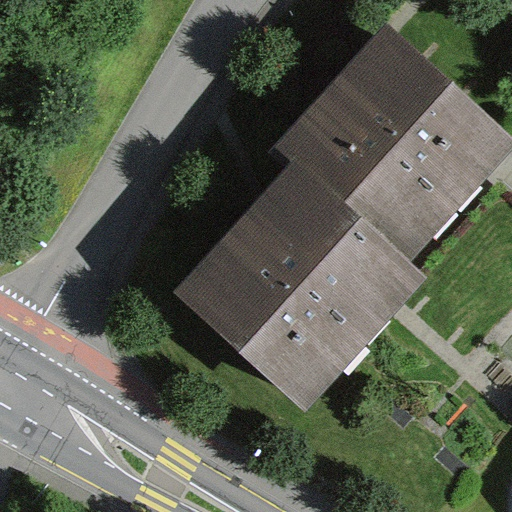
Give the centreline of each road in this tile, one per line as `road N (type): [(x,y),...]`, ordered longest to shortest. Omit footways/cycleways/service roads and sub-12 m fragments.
road 1 (residential): [(258,0),(68,281),(6,392)]
road 2 (primary): [(216,511),(6,392)]
road 3 (track): [(6,392),(3,511)]
